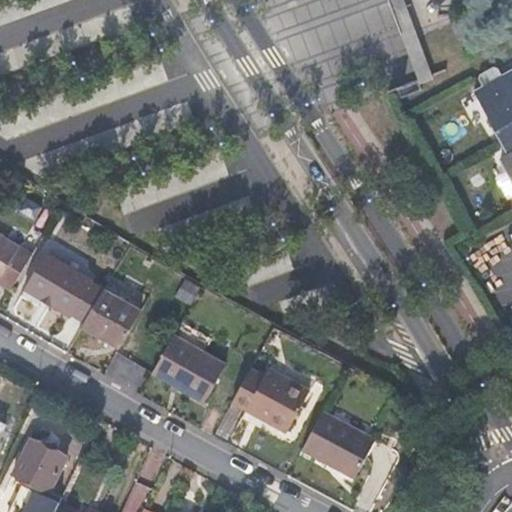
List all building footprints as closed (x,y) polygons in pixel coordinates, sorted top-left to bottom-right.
[(502,157),(511,176),(511,67),(501,74),(496,65),(492,64),(479,72),(478,76),(483,84),(474,90),(510,152),(502,157)] [(0,287),(9,292),(31,255),(0,235),(0,287)] [(70,316),(91,280),(46,254),(26,290),(70,316)] [(102,290),(82,326),(120,347),(140,312),(102,290)] [(180,323),(153,373),(206,403),(226,366),(204,353),(211,340),(180,323)] [(251,368),(233,400),(288,430),(309,390),(270,368),(265,376),(251,368)] [(321,409),(301,448),(354,477),(375,439),(321,409)] [(31,435),(13,470),(49,488),(66,452),(31,435)] [(0,467),(0,498),(0,499),(13,470),(2,465),(0,467)] [(92,511),(60,498),(54,510),(53,511),(92,511)]
